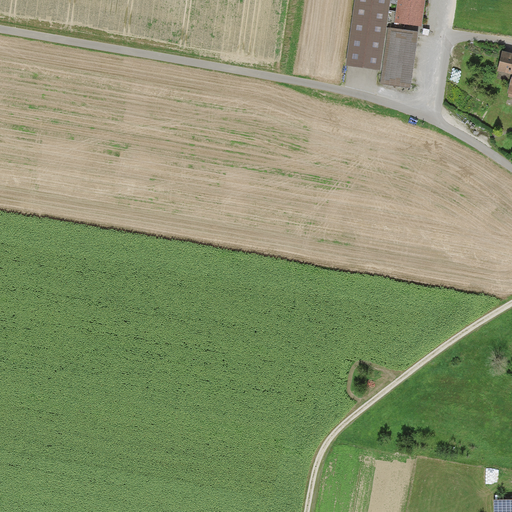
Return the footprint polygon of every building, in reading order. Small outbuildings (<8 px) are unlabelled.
[(354,0),(347,60),(378,64),(386,0),(354,0)] [(422,0),(394,0),(392,22),(419,25),(422,0)] [(388,28),(382,81),(409,84),(416,31),(388,28)] [(498,73),(511,76),(507,94),(511,95),(511,54),(503,53),(498,73)] [(511,511),(511,498),(494,499),(494,511),(511,511)]
